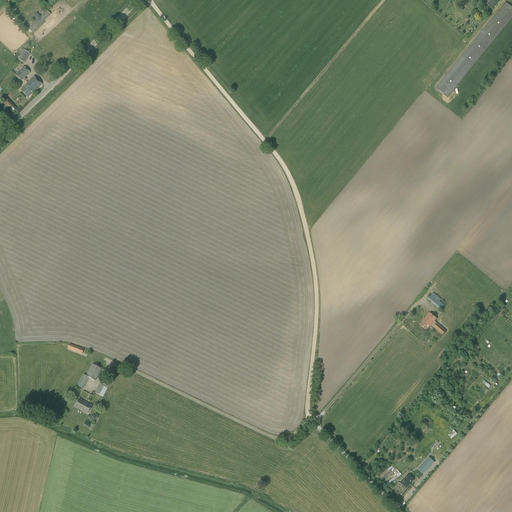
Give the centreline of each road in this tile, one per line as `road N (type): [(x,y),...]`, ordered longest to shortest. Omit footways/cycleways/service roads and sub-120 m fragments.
road 1 (track): [(148,0),(288,174),(318,297),(307,410)]
road 2 (track): [(112,365),(270,437),(285,438),(309,418)]
road 3 (unclassified): [(0,136),(138,0)]
road 4 (track): [(313,422),(405,316)]
road 5 (unclassified): [(400,511),(307,410)]
